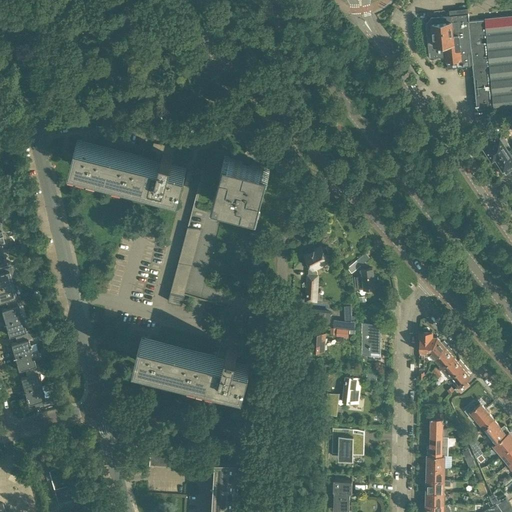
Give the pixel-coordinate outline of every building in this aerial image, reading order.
[(447,67),(461,66),(470,65),(469,52),(471,52),(469,25),(468,21),(467,13),(431,17),(426,24),(429,57),(445,55),(446,61),(447,61),(447,67)] [(497,108),(511,106),(511,15),(485,18),(485,19),(468,21),(469,25),(471,52),(473,66),(477,108),(493,106),(494,108),(497,108)] [(511,120),(507,120),(500,125),(503,131),(508,127),(511,128),(511,120)] [(492,160),(493,159),(510,147),(507,149),(503,143),(506,140),(503,135),(495,140),(494,139),(488,143),(489,144),(484,147),(492,160)] [(75,146),(74,149),(73,155),(72,158),(70,164),(77,165),(179,192),(186,168),(185,168),(184,171),(169,167),(170,163),(171,160),(174,147),(158,143),(158,144),(157,150),(155,154),(154,160),(78,140),(77,139),(75,146)] [(511,153),(511,149),(510,147),(493,159),(497,166),(500,164),(505,172),(511,167),(511,156),(511,154),(511,153)] [(246,163),(243,162),(242,161),(238,160),(229,158),(227,165),(223,164),(215,196),(201,192),(198,191),(197,191),(196,196),(199,197),(210,199),(207,211),(185,293),(185,294),(189,295),(195,297),(201,298),(207,300),(216,302),(216,301),(219,290),(228,259),(234,236),(235,233),(237,233),(240,223),(238,222),(239,218),(242,208),(253,211),(255,204),(259,205),(264,188),(268,172),(261,171),(262,167),(250,164),(246,163)] [(195,196),(194,202),(206,205),(208,201),(209,200),(195,196)] [(205,211),(206,205),(194,202),(192,208),(205,211)] [(192,208),(191,214),(203,217),(205,211),(192,208)] [(202,223),(203,217),(191,214),(189,220),(202,223)] [(189,220),(188,225),(200,229),(202,223),(189,220)] [(199,235),(200,229),(188,225),(186,231),(199,235)] [(186,231),(185,237),(197,240),(199,235),(186,231)] [(196,246),(197,240),(185,237),(183,243),(196,246)] [(183,243),(181,249),(194,252),(196,246),(183,243)] [(320,246),(305,254),(310,264),(308,265),(306,300),(316,300),(317,272),(316,268),(329,261),(325,254),(328,251),(326,247),(321,248),(320,246)] [(193,258),(194,252),(181,249),(180,255),(193,258)] [(6,262),(3,250),(0,250),(0,268),(11,266),(10,261),(6,262)] [(180,255),(178,260),(191,264),(193,258),(180,255)] [(189,270),(191,264),(178,260),(177,266),(189,270)] [(356,260),(347,268),(351,273),(360,265),(356,260)] [(11,266),(0,268),(0,286),(12,283),(9,271),(12,270),(11,266)] [(177,266),(175,272),(188,275),(189,270),(177,266)] [(371,268),(363,269),(364,276),(356,277),(358,289),(366,288),(365,288),(373,287),(371,268)] [(186,281),(188,275),(175,272),(174,278),(186,281)] [(174,278),(172,284),(185,287),(186,281),(174,278)] [(16,296),(12,283),(0,286),(0,301),(5,300),(6,303),(20,299),(19,295),(16,296)] [(172,284),(171,290),(183,293),(185,287),(172,284)] [(184,293),(183,293),(171,290),(168,301),(181,304),(184,294),(184,293)] [(20,299),(6,303),(7,308),(1,309),(5,322),(22,317),(26,316),(22,303),(21,304),(20,299)] [(352,304),(344,305),(345,319),(352,318),(352,304)] [(362,352),(371,352),(380,352),(381,323),(372,323),(373,310),(363,310),(362,318),(363,318),(363,333),(364,333),(363,347),(362,347),(362,352)] [(22,317),(5,322),(8,335),(14,334),(15,337),(30,333),(29,329),(25,330),(24,324),(30,322),(28,315),(26,316),(22,317)] [(424,357),(424,352),(424,349),(439,339),(437,336),(432,336),(432,330),(429,330),(429,328),(427,327),(425,327),(423,328),(423,330),(419,330),(419,351),(419,357),(424,357)] [(310,332),(309,350),(324,351),(325,333),(310,332)] [(31,338),(30,333),(15,337),(16,342),(11,343),(14,356),(31,351),(28,339),(31,338)] [(243,389),(250,365),(243,363),(249,341),(228,336),(223,335),(220,346),(218,354),(214,353),(213,353),(213,355),(141,336),(139,343),(138,346),(137,351),(136,355),(135,360),(135,361),(243,389)] [(441,341),(439,339),(424,349),(424,352),(429,352),(434,358),(446,347),(445,346),(446,343),(444,340),(441,341)] [(434,358),(442,367),(454,356),(450,352),(452,350),(448,346),(446,347),(434,358)] [(37,349),(31,351),(14,356),(18,369),(24,368),(25,371),(39,367),(38,364),(38,363),(35,364),(33,358),(39,356),(37,349)] [(458,361),(454,356),(442,367),(450,377),(464,364),(460,359),(458,361)] [(466,380),(470,376),(467,371),(469,369),(464,364),(450,377),(458,386),(456,388),(461,393),(470,385),(466,380)] [(39,367),(25,371),(26,376),(20,377),(24,390),(41,385),(37,373),(41,372),(39,367)] [(343,400),(350,401),(351,401),(357,402),(358,402),(360,378),(360,377),(360,373),(345,372),(344,376),(346,377),(344,392),(340,392),(327,393),(325,414),(333,415),(333,413),(335,413),(337,398),(339,398),(344,398),(343,400)] [(45,385),(41,385),(24,390),(28,403),(33,402),(35,406),(49,402),(48,397),(49,395),(47,386),(45,385)] [(483,427),(494,419),(480,402),(470,411),(475,417),(472,420),(475,424),(478,421),(483,427)] [(430,437),(442,437),(447,437),(447,436),(448,436),(448,428),(442,428),(442,418),(438,418),(431,418),(430,437)] [(501,427),(494,419),(483,427),(488,432),(484,435),(488,439),(491,437),(496,442),(493,444),(493,445),(510,432),(504,425),(501,427)] [(353,460),(353,453),(363,453),(364,432),(349,431),(349,428),(332,428),(331,452),(338,452),(338,459),(353,460)] [(511,434),(510,432),(493,445),(501,454),(511,444),(511,434)] [(447,437),(442,437),(430,437),(430,446),(427,448),(426,453),(427,453),(427,455),(442,455),(445,455),(445,454),(448,454),(448,445),(447,445),(447,437)] [(472,447),(476,457),(483,452),(476,444),(472,447)] [(511,460),(511,444),(501,454),(509,463),(511,460)] [(444,467),(445,455),(442,455),(427,455),(427,467),(444,467)] [(476,467),(472,456),(465,459),(469,467),(476,467)] [(236,511),(239,467),(239,461),(215,459),(212,511),(236,511)] [(67,465),(48,470),(58,503),(64,501),(71,499),(77,498),(67,465)] [(450,467),(444,467),(427,467),(426,479),(444,479),(444,474),(450,474),(450,467)] [(343,479),(334,479),(333,491),(334,491),(334,510),(349,511),(349,491),(351,491),(352,480),(343,479)] [(444,491),(444,479),(426,479),(426,491),(444,491)] [(443,504),(444,491),(426,491),(426,504),(443,504)] [(498,508),(509,501),(506,496),(492,505),(492,506),(496,511),(497,511),(500,510),(498,508)] [(500,511),(501,511),(511,505),(509,501),(498,508),(500,510),(500,511)]
